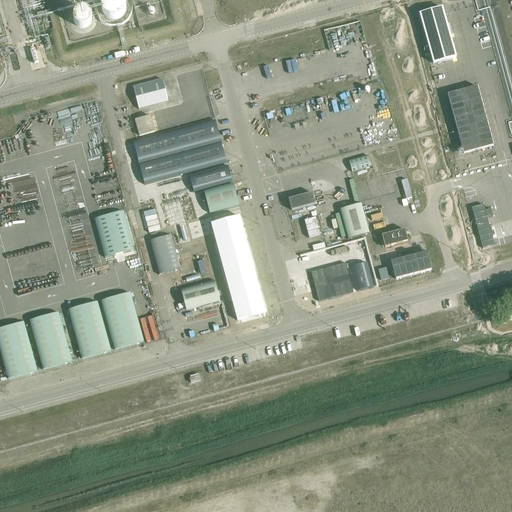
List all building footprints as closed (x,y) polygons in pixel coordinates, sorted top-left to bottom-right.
[(126,11),(126,9),(126,6),(125,4),(124,2),(122,0),(104,0),(103,2),(102,4),(101,6),(101,9),(101,11),(102,13),(103,16),(104,18),(106,19),(109,20),(111,21),(113,21),(116,21),(118,20),(120,19),(122,18),(124,16),(125,14),(126,11)] [(419,15),(433,65),(457,58),(443,8),(419,15)] [(78,29),(82,29),(86,28),(89,25),(90,22),(90,18),(87,15),(84,12),(80,12),(77,13),(74,16),(73,20),(73,23),(75,27),(78,29)] [(162,80),(133,87),(138,109),(167,101),(162,80)] [(447,95),(464,155),(493,147),(477,87),(447,95)] [(136,128),(148,127),(146,111),(134,112),(136,128)] [(165,156),(222,141),(216,120),(159,135),(165,156)] [(136,173),(161,169),(156,140),(131,144),(136,173)] [(171,179),(227,164),(222,143),(165,158),(171,179)] [(282,145),(284,160),(294,159),(293,144),(282,145)] [(349,161),(367,157),(365,148),(347,153),(349,161)] [(228,166),(189,177),(194,193),(232,183),(228,166)] [(372,199),(395,193),(393,186),(399,184),(396,172),(366,180),(372,199)] [(210,214),(239,206),(233,185),(204,193),(210,214)] [(289,200),(292,210),(315,204),(312,193),(289,200)] [(174,197),(177,207),(186,205),(184,194),(174,197)] [(348,237),(368,232),(361,202),(340,207),(348,237)] [(379,204),(367,207),(370,219),(382,217),(381,210),(380,211),(379,204)] [(472,208),(483,248),(494,245),(486,216),(492,215),(491,209),(485,210),(483,205),(472,208)] [(293,222),(312,217),(310,209),(291,215),(293,222)] [(124,212),(95,219),(105,258),(134,250),(124,212)] [(240,217),(211,225),(238,321),(266,313),(240,217)] [(405,230),(382,235),(385,247),(408,241),(405,230)] [(312,242),(324,239),(323,234),(311,237),(312,242)] [(172,236),(150,241),(159,275),(181,269),(172,236)] [(201,256),(203,264),(210,263),(205,244),(191,247),(194,258),(201,256)] [(426,252),(391,262),(395,279),(431,270),(426,252)] [(129,268),(128,268),(131,282),(145,279),(142,266),(138,267),(137,259),(127,261),(129,268)] [(358,291),(373,287),(366,263),(351,267),(358,291)] [(312,273),(319,302),(354,292),(346,264),(312,273)] [(386,268),(378,270),(381,281),(389,279),(386,268)] [(186,311),(220,302),(214,281),(181,290),(186,311)] [(130,294),(101,302),(114,350),(144,342),(130,294)] [(98,302),(69,310),(82,359),(111,351),(98,302)] [(59,313),(29,321),(43,370),(72,362),(59,313)] [(24,323),(0,329),(0,349),(8,379),(37,371),(24,323)]
